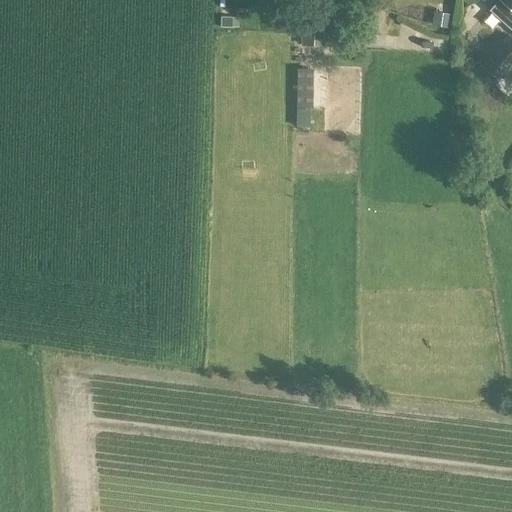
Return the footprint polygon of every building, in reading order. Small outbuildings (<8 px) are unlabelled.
[(511,0),(500,0),(490,14),(511,31),(511,0)] [(303,11),(302,43),(324,43),(324,12),(303,11)] [(446,29),(447,15),(435,14),(434,27),(446,29)] [(506,76),(511,68),(511,38),(508,35),(487,58),(490,61),(478,74),(491,86),(503,73),(506,76)] [(309,70),(297,70),(297,108),(309,108),(309,70)]
